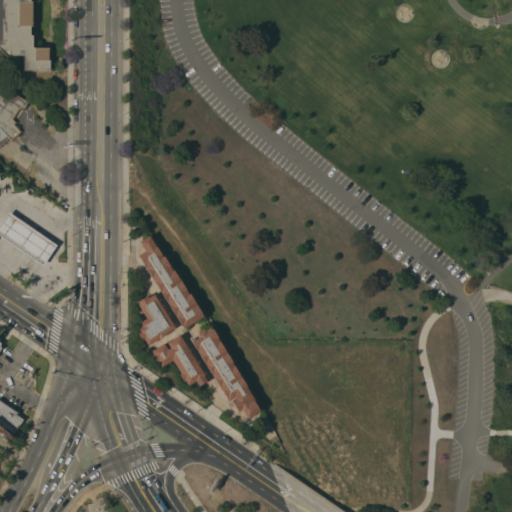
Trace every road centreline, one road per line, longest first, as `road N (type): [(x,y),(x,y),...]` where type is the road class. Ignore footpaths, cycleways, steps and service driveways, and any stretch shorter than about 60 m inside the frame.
road 1 (secondary): [(96,365),(58,410),(7,511)]
road 2 (secondary): [(198,434),(96,365)]
road 3 (secondary): [(99,204),(99,82)]
